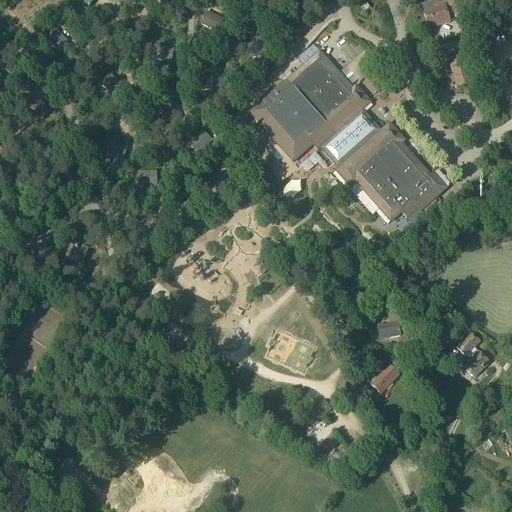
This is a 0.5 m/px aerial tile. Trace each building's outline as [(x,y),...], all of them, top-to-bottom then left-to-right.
[(71,0),(72,0),(87,11),(94,0),(71,0)] [(445,0),(449,10),(459,6),(457,0),(445,0)] [(365,4),(361,8),(365,13),(369,9),(365,4)] [(450,24),(444,5),(435,8),(436,10),(423,14),(428,29),(432,28),(432,30),(450,24)] [(223,21),(206,13),(200,26),(217,34),(223,21)] [(442,32),(446,38),(452,34),(448,28),(442,32)] [(54,29),(44,40),(58,53),(68,43),(54,29)] [(348,47),(345,43),(347,41),(343,37),(334,46),(338,50),(338,49),(365,78),(378,67),(364,52),(358,46),(354,49),(350,45),(348,47)] [(263,39),(246,47),(251,60),(268,52),(263,39)] [(436,60),(460,53),(457,43),(433,50),(436,60)] [(157,44),(154,56),(172,61),(175,48),(157,44)] [(421,214),(448,190),(434,175),(431,177),(402,146),(406,143),(389,124),(380,132),(367,117),(363,113),(369,107),(371,105),(355,86),(352,89),(319,52),(248,115),(293,165),(313,148),(317,153),(320,151),(335,168),(337,170),(334,173),(351,192),(356,187),(390,225),(402,215),(407,221),(418,211),(421,214)] [(448,62),(456,90),(472,85),(465,57),(448,62)] [(218,71),(201,74),(203,88),(221,84),(218,71)] [(110,76),(101,87),(115,98),(124,88),(110,76)] [(41,122),(50,111),(35,99),(26,111),(41,122)] [(171,109),(156,122),(166,132),(180,120),(171,109)] [(203,133),(189,147),(199,157),(213,143),(203,133)] [(110,143),(105,156),(123,162),(128,149),(110,143)] [(138,174),(138,188),(157,187),(156,173),(138,174)] [(262,247),(276,247),(275,229),(261,230),(262,247)] [(72,265),(75,265),(77,264),(78,262),(77,260),(75,259),(75,258),(73,257),(80,241),(80,239),(78,238),(76,237),(74,237),(73,238),(63,262),(72,265)] [(87,259),(90,251),(82,248),(80,256),(87,259)] [(252,269),(262,278),(271,268),(261,260),(252,269)] [(224,323),(210,337),(224,350),(238,336),(224,323)] [(379,342),(401,338),(398,324),(383,327),(383,325),(376,326),(379,342)] [(455,349),(465,359),(467,358),(474,350),(480,343),(470,333),(455,349)] [(474,380),(489,365),(474,350),(467,358),(470,361),(463,369),(474,380)] [(370,387),(380,397),(399,378),(389,368),(370,387)] [(234,381),(230,387),(236,392),(240,386),(234,381)] [(338,390),(351,406),(358,399),(346,384),(338,390)] [(323,402),(311,412),(312,414),(318,421),(331,411),(323,402)] [(364,409),(371,417),(376,413),(369,405),(364,409)] [(501,448),(510,444),(507,438),(499,441),(501,448)] [(316,457),(323,453),(319,445),(311,449),(316,457)] [(353,462),(365,454),(360,447),(348,455),(353,462)]
